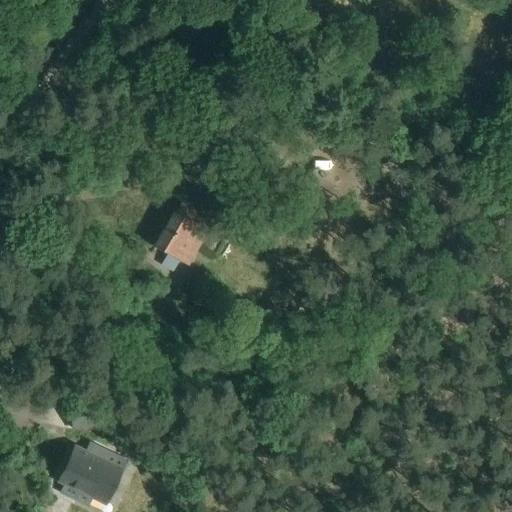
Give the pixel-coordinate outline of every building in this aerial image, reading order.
[(201,5),(183,23),(194,34),(212,16),(201,5)] [(177,205),(163,229),(196,248),(203,235),(197,232),(202,224),(191,217),(193,214),(177,205)] [(196,248),(163,229),(153,246),(180,262),(182,257),(189,261),(196,248)] [(179,262),(167,255),(161,265),(174,272),(179,262)] [(258,319),(267,326),(281,314),(273,306),(258,319)] [(102,402),(71,404),(73,430),(103,428),(102,402)] [(88,443),(85,451),(73,445),(55,482),(63,486),(59,495),(75,503),(80,494),(91,499),(105,506),(127,461),(88,443)]
